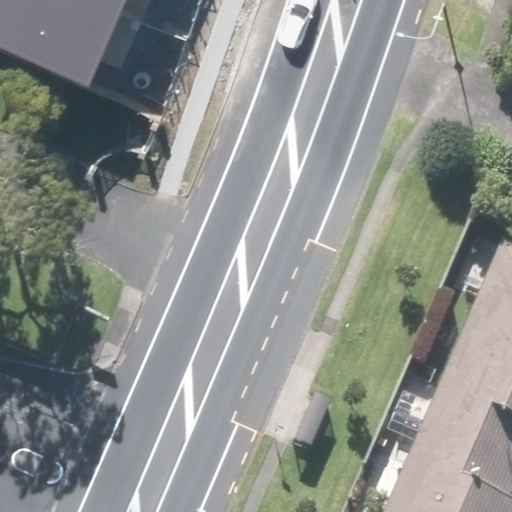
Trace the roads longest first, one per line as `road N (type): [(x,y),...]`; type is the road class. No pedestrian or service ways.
road 1 (secondary): [(73,511),(277,0)]
road 2 (secondary): [(380,0),(258,329),(180,511)]
